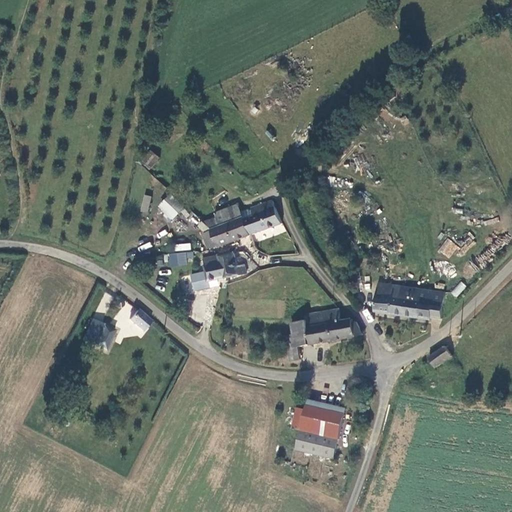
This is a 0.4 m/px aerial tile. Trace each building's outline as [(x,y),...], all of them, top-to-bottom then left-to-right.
[(151,171),(161,159),(151,151),(141,163),(151,171)] [(148,214),(153,197),(140,194),(136,210),(148,214)] [(181,213),(166,199),(159,206),(174,220),(181,213)] [(251,236),(283,224),(273,199),(251,208),(252,208),(254,216),(244,220),(251,236)] [(241,213),(238,204),(215,213),(217,218),(207,222),(211,231),(244,218),(241,213)] [(254,216),(252,208),(241,213),(244,218),(244,220),(254,216)] [(211,231),(218,249),(251,236),(244,220),(244,218),(211,231)] [(200,222),(197,227),(205,233),(208,227),(200,222)] [(466,247),(474,237),(471,234),(462,243),(466,247)] [(437,250),(449,260),(459,247),(448,238),(437,250)] [(241,273),(236,252),(203,259),(206,272),(208,283),(210,283),(233,278),(232,275),(241,273)] [(187,259),(187,253),(171,255),(172,267),(188,265),(187,259)] [(208,283),(206,272),(191,275),(195,292),(211,289),(210,283),(208,283)] [(457,298),(466,285),(460,281),(450,294),(457,298)] [(379,282),(377,297),(375,312),(432,321),(432,320),(443,321),(445,307),(447,293),(379,282)] [(125,303),(123,300),(121,299),(118,299),(115,301),(115,305),(118,308),(121,308),(124,306),(125,303)] [(342,321),(340,309),(307,315),(308,321),(292,324),(294,336),(286,337),(289,350),(299,348),(355,339),(352,319),(342,321)] [(129,321),(143,332),(152,321),(138,310),(129,321)] [(116,330),(91,319),(81,341),(105,352),(116,330)] [(436,368),(453,358),(446,346),(429,357),(436,368)] [(302,361),(299,348),(289,350),(291,364),(302,361)] [(291,429),(301,431),(306,410),(296,408),(291,429)] [(306,408),(306,410),(301,431),(336,439),(341,416),(306,408)] [(336,439),(301,431),(296,451),(331,460),(336,439)]
